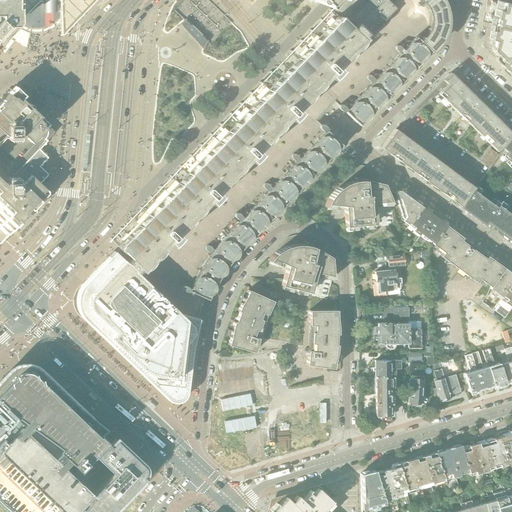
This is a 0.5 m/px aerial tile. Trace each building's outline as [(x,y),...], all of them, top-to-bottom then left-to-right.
[(0,0),(0,41),(12,28),(17,24),(38,2),(38,1),(44,0),(44,2),(45,3),(46,4),(47,5),(49,5),(50,5),(51,4),(52,3),(53,2),(53,0),(59,0),(60,25),(60,36),(94,0),(0,0)] [(180,313),(192,317),(192,316),(196,306),(199,296),(204,298),(207,299),(213,287),(219,277),(225,267),(233,258),(240,249),(242,247),(340,145),(315,120),(322,112),(328,106),(333,101),(356,123),(359,126),(430,51),(435,44),(437,42),(440,37),(442,32),(443,26),(444,20),(443,15),(442,9),(440,4),(438,0),(312,0),(312,1),(316,4),(319,0),(347,0),(351,3),(299,57),(297,59),(293,63),(292,65),(286,71),(278,79),(272,86),(174,188),(118,247),(119,248),(115,253),(178,313),(180,313)] [(511,76),(511,4),(501,2),(499,10),(495,9),(492,25),(496,26),(495,31),(491,30),(489,39),(493,40),(491,50),(503,62),(500,65),(511,76)] [(209,39),(186,17),(179,23),(184,29),(189,35),(195,40),(203,46),(209,39)] [(450,106),(467,89),(450,73),(405,119),(408,122),(437,93),(439,95),(441,92),(445,96),(442,98),(450,106)] [(39,166),(40,166),(41,167),(42,166),(43,165),(43,164),(43,163),(43,162),(45,163),(46,162),(47,161),(47,160),(46,159),(47,158),(47,157),(46,157),(47,155),(47,154),(46,153),(44,153),(43,153),(42,153),(43,152),(43,150),(42,149),(40,149),(39,150),(39,149),(43,145),(44,146),(45,145),(46,144),(47,143),(46,142),(47,141),(44,138),(43,127),(46,124),(46,123),(45,122),(46,121),(45,120),(44,119),(43,119),(42,119),(41,119),(42,117),(41,116),(40,115),(39,115),(38,115),(36,114),(37,113),(37,111),(36,110),(34,110),(33,111),(32,110),(33,110),(33,109),(33,108),(32,107),(30,107),(29,107),(11,89),(0,100),(0,242),(46,194),(46,190),(39,184),(47,176),(47,174),(39,166)] [(474,129),(490,112),(467,89),(450,106),(458,114),(461,111),(469,119),(466,121),(474,129)] [(505,127),(490,112),(474,129),(481,136),(484,134),(491,141),(505,127)] [(407,167),(414,157),(407,151),(413,143),(395,129),(381,148),(407,167)] [(504,155),(508,158),(511,154),(511,136),(502,147),(503,149),(506,153),(504,155)] [(489,148),(480,161),(488,167),(498,155),(489,148)] [(432,186),(440,175),(433,170),(439,162),(434,158),(427,166),(414,157),(407,167),(432,186)] [(499,176),(495,173),(494,172),(490,176),(495,181),(499,176)] [(460,206),(474,187),(473,187),(467,195),(459,190),(466,181),(459,176),(453,185),(440,175),(432,186),(460,206)] [(391,203),(388,195),(383,184),(358,178),(358,179),(359,179),(359,183),(354,183),(354,182),(354,181),(348,182),(343,185),(339,188),(337,188),(333,192),(330,197),(327,201),(324,207),(325,207),(326,207),(327,211),(344,210),(345,227),(346,227),(346,226),(374,224),(375,224),(373,203),(390,202),(390,204),(391,203)] [(476,204),(481,197),(479,195),(482,191),(475,186),(474,187),(460,206),(460,207),(475,217),(479,211),(477,209),(479,206),(476,204)] [(408,225),(421,208),(403,194),(399,191),(397,191),(395,193),(388,195),(391,203),(397,202),(403,219),(408,225)] [(487,221),(499,203),(493,199),(490,203),(481,197),(476,204),(479,206),(477,209),(479,211),(475,217),(484,224),(487,221)] [(504,220),(509,213),(505,210),(508,206),(501,201),(499,203),(487,221),(502,232),(507,226),(504,224),(506,222),(504,220)] [(431,244),(445,225),(433,216),(421,208),(408,225),(407,226),(420,235),(415,241),(418,243),(421,242),(424,238),(431,244)] [(502,232),(510,239),(511,236),(511,215),(509,213),(504,220),(506,222),(504,224),(507,226),(502,232)] [(490,287),(503,268),(492,260),(487,256),(450,229),(445,225),(431,244),(443,252),(440,256),(476,282),(479,278),(485,283),(490,287)] [(331,258),(323,253),(309,244),(308,245),(309,245),(308,249),(304,247),(304,246),(304,245),(301,245),(295,245),(290,246),(284,248),(279,250),(275,253),(271,257),(268,260),(268,261),(271,258),(286,265),(281,286),(282,286),(287,287),(309,292),(309,293),(310,293),(315,272),(331,276),(331,278),(333,278),(331,258)] [(178,313),(115,253),(114,251),(102,263),(83,283),(80,286),(78,290),(77,294),(76,299),(76,304),(77,308),(79,312),(81,316),(82,317),(84,320),(152,385),(167,399),(168,400),(171,402),(174,403),(177,402),(180,402),(182,400),(184,398),(186,395),(187,392),(191,360),(190,360),(192,349),(198,319),(192,317),(180,313),(178,313)] [(404,266),(403,254),(387,256),(388,268),(404,266)] [(489,289),(501,298),(511,283),(511,276),(509,274),(509,273),(503,268),(490,287),(489,289)] [(399,288),(399,283),(401,283),(400,278),(394,278),(394,270),(374,272),(376,284),(373,285),(375,297),(388,295),(388,289),(399,288)] [(511,283),(501,298),(511,305),(511,283)] [(258,338),(267,314),(272,301),(248,290),(245,297),(240,305),(237,311),(239,312),(235,322),(233,322),(232,328),(230,338),(228,345),(254,352),(258,338)] [(408,317),(408,308),(393,308),(393,317),(408,317)] [(336,352),(337,345),(335,345),(336,334),(337,334),(337,327),(336,317),(336,310),(309,311),(309,325),(308,350),(306,365),(333,368),(334,361),(336,352)] [(291,344),(296,319),(282,316),(276,341),(291,344)] [(409,336),(409,323),(401,323),(394,323),(392,324),(388,324),(378,324),(378,334),(378,344),(382,344),(384,344),(385,347),(388,349),(393,349),(395,346),(395,344),(409,344),(414,344),(414,336),(409,336)] [(510,341),(507,330),(502,332),(505,343),(510,341)] [(487,366),(492,386),(497,385),(499,387),(503,386),(504,383),(504,382),(502,377),(498,363),(495,364),(490,347),(482,350),(487,366)] [(511,351),(511,348),(503,350),(507,362),(501,364),(505,376),(507,382),(510,383),(511,382),(511,351)] [(491,389),(492,386),(487,366),(483,367),(478,351),(471,353),(481,389),(485,388),(488,390),(491,389)] [(433,365),(433,352),(421,353),(421,354),(421,357),(426,357),(427,365),(433,365)] [(481,389),(471,353),(464,355),(469,371),(463,373),(469,393),(481,389)] [(375,376),(394,376),(394,374),(396,374),(396,368),(399,368),(399,365),(404,365),(404,361),(374,361),(375,376)] [(16,365),(14,367),(12,370),(11,372),(0,382),(0,500),(12,511),(113,511),(116,509),(120,504),(144,479),(143,477),(144,475),(145,472),(145,470),(144,467),(142,465),(138,461),(125,449),(116,440),(115,439),(109,445),(98,435),(100,434),(102,431),(104,429),(35,372),(35,371),(33,368),(31,366),(28,364),(25,363),(22,363),(19,364),(16,365)] [(433,365),(432,370),(435,378),(432,379),(436,391),(439,401),(449,398),(447,394),(457,391),(454,383),(456,383),(454,375),(443,379),(438,363),(433,365)] [(420,404),(422,376),(409,375),(408,398),(407,405),(419,406),(419,404),(420,404)] [(375,396),(391,396),(391,394),(393,386),(396,386),(396,378),(394,378),(394,376),(375,376),(375,396)] [(391,396),(375,396),(375,415),(376,418),(378,419),(379,419),(381,418),(382,415),(391,415),(391,402),(392,402),(392,400),(391,400),(391,396)] [(511,443),(509,433),(497,437),(505,464),(511,461),(511,443)] [(492,468),(505,464),(497,437),(484,441),(492,468)] [(492,468),(484,441),(472,444),(480,471),(492,468)] [(475,473),(480,471),(472,444),(460,448),(467,471),(468,475),(475,473)] [(467,471),(460,448),(459,445),(446,449),(454,474),(467,471)] [(443,478),(454,474),(446,449),(434,452),(442,479),(443,479),(443,478)] [(442,479),(434,452),(422,456),(430,483),(442,479)] [(418,486),(430,483),(422,456),(410,459),(418,486)] [(405,490),(418,486),(410,459),(397,463),(405,490)] [(405,490),(397,463),(392,465),(391,468),(386,469),(394,497),(400,495),(399,492),(405,490)] [(395,501),(394,497),(386,469),(384,470),(374,473),(384,504),(395,501)] [(383,503),(374,473),(373,470),(360,474),(361,510),(362,510),(362,509),(383,503)] [(319,511),(329,502),(330,501),(333,495),(323,485),(295,493),(295,495),(290,501),(285,496),(271,511),(319,511)] [(496,511),(510,511),(506,496),(493,500),(496,511)] [(496,511),(493,500),(488,501),(487,497),(483,498),(484,503),(486,511),(496,511)] [(333,506),(329,502),(319,511),(327,511),(333,506)] [(486,511),(484,503),(472,506),(473,511),(486,511)]
